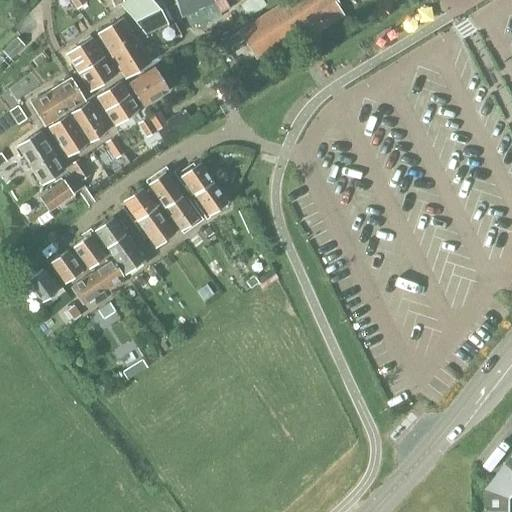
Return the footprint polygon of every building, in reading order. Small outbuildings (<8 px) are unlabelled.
[(70,0),(80,14),(89,7),(84,0),(70,0)] [(121,9),(131,3),(130,0),(110,0),(115,11),(121,9)] [(151,0),(135,0),(131,3),(121,9),(124,8),(148,37),(170,26),(162,11),(151,0)] [(175,0),(184,20),(188,18),(193,28),(211,20),(213,24),(224,18),(222,15),(232,10),(226,0),(224,0),(223,0),(175,0)] [(240,34),(232,40),(238,48),(245,43),(257,61),(260,59),(266,69),(345,19),(338,8),(339,7),(335,0),(291,0),(239,34),(240,34)] [(251,19),(268,7),(262,0),(256,0),(244,8),(251,19)] [(145,54),(139,44),(125,21),(99,37),(127,81),(152,66),(147,57),(150,55),(148,52),(145,54)] [(14,61),(28,47),(20,39),(6,52),(14,61)] [(81,76),(106,60),(94,41),(69,57),(81,76)] [(35,62),(40,68),(49,61),(44,55),(35,62)] [(106,60),(81,76),(92,94),(117,78),(106,60)] [(144,109),(155,102),(169,93),(156,71),(130,87),(144,109)] [(54,94),(68,116),(88,104),(74,81),(54,94)] [(106,113),(129,97),(121,85),(98,99),(106,113)] [(48,128),(68,116),(54,94),(34,106),(48,128)] [(129,97),(106,113),(115,127),(139,112),(129,97)] [(72,116),(81,130),(90,145),(109,134),(91,105),(72,116)] [(21,107),(12,113),(20,125),(29,120),(21,107)] [(162,112),(151,119),(159,132),(171,125),(162,112)] [(51,129),(60,143),(69,158),(88,147),(70,117),(51,129)] [(151,119),(141,125),(149,139),(159,132),(151,119)] [(32,168),(55,154),(42,133),(20,148),(32,168)] [(116,139),(110,143),(118,157),(125,153),(116,139)] [(3,154),(0,156),(0,168),(9,162),(3,154)] [(55,154),(32,168),(44,187),(67,173),(55,154)] [(82,162),(74,167),(84,182),(92,177),(82,162)] [(101,164),(94,168),(104,184),(105,184),(111,180),(106,172),(101,164)] [(184,178),(196,195),(197,196),(211,216),(228,204),(214,183),(202,165),(184,178)] [(167,174),(150,186),(153,189),(160,199),(164,205),(166,208),(183,196),(167,174)] [(51,213),(76,196),(66,183),(42,199),(51,213)] [(145,189),(126,202),(136,215),(160,199),(153,189),(148,193),(146,190),(145,189)] [(184,198),(168,209),(184,231),(200,219),(184,198)] [(160,199),(136,215),(145,228),(159,248),(177,235),(173,230),(158,208),(164,205),(160,199)] [(108,249),(126,236),(115,220),(97,233),(108,249)] [(126,236),(108,249),(127,276),(146,263),(126,236)] [(91,270),(107,258),(92,237),(76,248),(91,270)] [(68,285),(85,273),(70,253),(54,265),(68,285)] [(93,276),(105,293),(125,279),(114,262),(93,276)] [(43,303),(59,291),(45,271),(28,282),(43,303)] [(85,307),(105,293),(93,276),(74,290),(85,307)] [(255,278),(246,285),(251,292),(260,285),(255,278)] [(107,319),(117,312),(112,306),(103,312),(107,319)] [(75,308),(70,312),(77,322),(83,318),(84,318),(76,307),(75,308)] [(151,367),(162,360),(152,346),(142,352),(151,367)] [(133,378),(148,369),(144,362),(129,371),(133,378)] [(107,393),(127,381),(123,374),(102,386),(94,391),(99,398),(107,393)] [(500,477),(511,486),(511,470),(508,468),(500,477)] [(487,493),(511,501),(511,486),(500,477),(487,493)] [(487,511),(511,511),(511,510),(511,501),(487,493),(487,511)]
